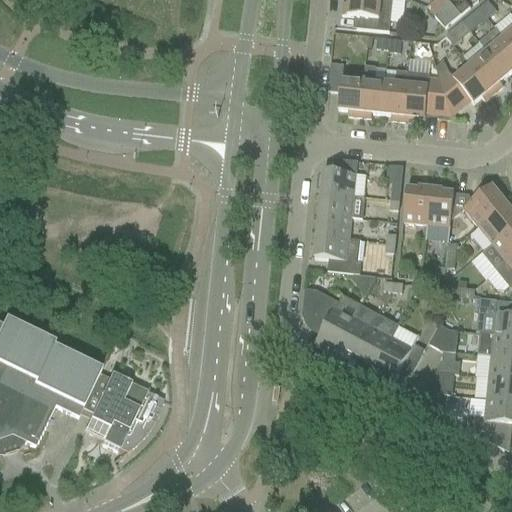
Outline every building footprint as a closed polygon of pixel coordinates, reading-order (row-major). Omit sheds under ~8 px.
[(393,3),(382,2),(380,1),(380,3),(351,0),(348,0),(348,8),(343,7),(341,20),(357,21),(356,33),(389,37),(393,3)] [(460,19),(470,11),(464,4),(455,12),(460,19)] [(445,31),(460,19),(455,12),(451,6),(435,20),(445,31)] [(451,35),(459,45),(487,21),(479,12),(451,35)] [(495,33),(479,47),(488,58),(507,80),(511,75),(511,52),(505,44),(495,33)] [(388,54),(389,43),(378,41),(377,53),(388,54)] [(403,44),(389,43),(388,54),(389,55),(389,58),(401,59),(403,44)] [(507,80),(488,58),(472,72),(494,98),(502,90),(499,86),(507,80)] [(359,121),(363,85),(344,83),(345,70),(331,68),(328,97),(339,98),(337,114),(348,115),(347,120),(359,121)] [(381,118),(384,87),(374,86),(376,71),(365,70),(364,85),(363,85),(359,121),(371,123),(371,117),(381,118)] [(494,98),(472,72),(456,85),(450,77),(439,86),(443,97),(449,120),(469,103),(473,108),(481,101),(485,105),(494,98)] [(402,126),(407,76),(398,75),(396,88),(384,87),(381,118),(391,120),(390,125),(402,126)] [(407,76),(402,126),(414,127),(414,122),(424,123),(425,117),(427,95),(443,97),(439,86),(428,85),(429,78),(407,76)] [(400,191),(403,171),(388,169),(386,186),(392,187),(390,205),(399,206),(400,191)] [(353,201),(356,179),(323,175),(321,197),(353,201)] [(473,205),(462,213),(477,231),(506,208),(491,189),(473,205)] [(426,230),(430,192),(425,192),(424,194),(406,192),(403,227),(426,230)] [(426,230),(425,244),(448,246),(449,232),(450,223),(453,198),(453,197),(435,195),(435,193),(430,192),(426,230)] [(321,197),(318,219),(351,222),(362,223),(364,202),(353,201),(321,197)] [(389,214),(398,215),(399,206),(390,205),(389,214)] [(511,232),(511,214),(506,208),(477,231),(492,249),(511,232)] [(349,244),(351,222),(318,219),(316,240),(349,244)] [(506,267),(511,261),(511,232),(492,249),(481,257),(496,275),(506,267)] [(395,248),(395,239),(387,238),(386,247),(395,248)] [(359,245),(349,244),(316,240),(314,263),(328,264),(327,276),(353,279),(359,280),(361,266),(357,266),(359,245)] [(394,258),(395,248),(386,247),(385,257),(394,258)] [(455,261),(456,248),(448,247),(446,260),(455,261)] [(454,273),(455,261),(446,260),(445,272),(454,273)] [(511,261),(506,267),(496,275),(510,293),(511,291),(511,261)] [(420,284),(421,275),(409,274),(408,283),(420,284)] [(433,285),(434,277),(421,275),(420,284),(433,285)] [(376,281),(359,280),(353,279),(353,283),(362,299),(366,301),(376,281)] [(392,296),(393,287),(384,286),(383,295),(392,296)] [(401,297),(402,288),(393,287),(392,296),(401,297)] [(460,301),(461,293),(449,291),(448,300),(460,301)] [(473,303),(474,294),(461,293),(460,301),(473,303)] [(303,311),(302,321),(323,332),(314,350),(334,361),(339,352),(338,351),(354,322),(335,312),(339,307),(334,304),(316,295),(305,294),(303,311)] [(480,310),(478,326),(494,328),(493,339),(511,341),(511,306),(500,305),(480,303),(480,310)] [(357,361),(380,319),(361,309),(354,322),(338,351),(339,352),(357,361)] [(398,330),(399,329),(380,319),(357,361),(376,371),(392,342),(398,330)] [(0,443),(10,440),(34,451),(54,410),(77,422),(81,413),(98,379),(100,375),(52,351),(53,348),(4,324),(1,331),(0,330),(0,443)] [(428,349),(438,328),(431,324),(420,345),(428,349)] [(451,335),(438,328),(428,349),(442,356),(456,357),(458,335),(451,335)] [(511,341),(493,339),(481,337),(478,359),(490,360),(490,361),(511,363),(511,341)] [(376,371),(371,380),(392,391),(401,373),(411,379),(421,361),(422,358),(424,354),(414,348),(411,352),(392,342),(376,371)] [(455,366),(456,357),(442,356),(442,365),(435,376),(454,378),(459,379),(460,366),(455,366)] [(511,363),(490,361),(488,382),(511,384),(511,363)] [(452,400),(454,378),(435,376),(430,387),(428,398),(452,400)] [(159,414),(162,405),(162,404),(146,397),(148,393),(130,384),(128,388),(110,379),(108,384),(98,379),(81,413),(91,418),(83,436),(101,445),(99,449),(117,457),(119,454),(125,457),(111,468),(115,472),(112,468),(134,452),(140,445),(146,438),(152,431),(156,422),(159,414)] [(511,384),(488,382),(486,404),(511,406),(511,384)] [(463,432),(463,433),(504,455),(507,428),(511,428),(511,406),(486,404),(484,425),(468,423),(463,432)]
